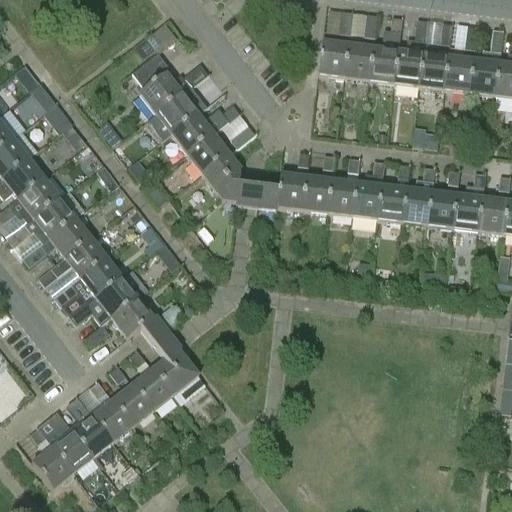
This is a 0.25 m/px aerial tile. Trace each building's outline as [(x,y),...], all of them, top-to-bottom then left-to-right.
[(349,41),(352,19),(341,18),(338,40),(349,41)] [(374,44),(377,22),(366,21),(363,43),(374,44)] [(394,90),(398,58),(398,57),(398,51),(402,25),(391,24),(390,37),(383,36),(381,55),(373,55),(369,87),(394,90)] [(394,90),(419,93),(423,61),(427,28),(416,26),(413,47),(407,46),(406,53),(399,52),(398,51),(398,57),(398,58),(394,90)] [(146,43),(158,58),(177,43),(166,28),(146,43)] [(444,96),(448,64),(452,31),(441,29),(439,51),(433,50),(431,62),(423,61),(419,93),(444,96)] [(474,56),(477,34),(467,33),(464,55),(474,56)] [(498,70),(502,37),(492,36),(489,57),(482,57),(481,68),(473,67),(469,100),(494,103),(498,70)] [(344,84),(348,51),(321,48),(317,81),(344,84)] [(373,55),(348,51),(344,84),(369,87),(373,55)] [(156,120),(190,94),(207,81),(199,70),(182,84),(180,81),(172,87),(166,79),(171,75),(158,58),(132,78),(145,95),(139,99),(156,120)] [(498,70),(494,103),(511,104),(511,59),(507,59),(506,71),(498,70)] [(469,100),(473,67),(448,64),(444,96),(469,100)] [(14,77),(22,88),(33,80),(24,69),(14,77)] [(156,120),(146,128),(162,148),(172,140),(198,120),(206,114),(190,94),(156,120)] [(36,105),(46,119),(57,111),(46,97),(36,105)] [(219,118),(226,127),(237,118),(230,109),(219,118)] [(198,120),(172,140),(187,160),(214,140),(212,138),(226,127),(219,118),(216,120),(213,116),(202,125),(198,120)] [(72,131),(64,120),(51,131),(59,141),(72,131)] [(0,127),(0,154),(13,145),(0,127)] [(422,154),(422,153),(424,138),(424,134),(413,132),(411,151),(411,152),(422,154)] [(230,146),(236,154),(253,141),(247,133),(230,146)] [(111,154),(121,145),(114,136),(104,144),(111,154)] [(229,160),(214,140),(187,160),(203,180),(229,160)] [(0,181),(2,184),(2,185),(29,164),(13,145),(0,154),(0,181)] [(307,173),(309,160),(298,159),(296,172),(307,173)] [(229,160),(203,180),(223,206),(236,208),(235,210),(247,212),(257,213),(260,194),(249,193),(238,191),(241,177),(241,175),(229,160)] [(334,163),(323,162),(322,175),(332,176),(334,163)] [(0,200),(4,205),(13,198),(18,204),(18,205),(44,184),(29,164),(2,185),(2,184),(0,185),(0,200)] [(347,178),(357,179),(359,166),(348,165),(347,178)] [(365,180),(364,189),(356,188),(352,221),(377,224),(381,191),(384,169),(373,168),(372,181),(365,180)] [(390,192),(381,191),(377,224),(402,228),(406,194),(409,172),(398,170),(396,188),(390,187),(390,192)] [(414,195),(406,194),(402,228),(427,231),(431,199),(431,197),(434,175),(424,173),(422,186),(415,185),(414,195)] [(452,177),(448,177),(447,190),(457,191),(459,178),(452,177)] [(109,179),(101,185),(110,197),(118,191),(109,179)] [(278,196),(260,194),(257,213),(277,215),(277,212),(302,215),(306,182),(280,179),(278,196)] [(464,201),(456,200),(452,234),(477,237),(481,203),(485,181),(474,180),(472,193),(465,192),(464,201)] [(327,218),(331,185),(306,182),(302,215),(327,218)] [(497,196),(508,197),(510,184),(499,182),(497,196)] [(60,204),(44,184),(18,205),(18,204),(0,218),(0,230),(14,220),(19,226),(22,223),(27,229),(33,224),(34,225),(60,204)] [(331,185),(327,218),(352,221),(356,188),(331,185)] [(452,234),(456,200),(431,197),(431,199),(427,231),(452,234)] [(7,244),(6,245),(13,253),(33,238),(37,243),(42,249),(49,244),(49,245),(51,243),(75,224),(83,217),(68,198),(60,204),(34,225),(33,224),(27,229),(24,231),(7,244)] [(481,203),(477,237),(502,240),(506,206),(481,203)] [(511,206),(506,206),(502,240),(511,240),(511,206)] [(51,243),(49,245),(55,253),(65,264),(91,244),(75,224),(51,243)] [(149,231),(140,238),(149,249),(158,242),(149,231)] [(91,244),(65,264),(38,285),(44,293),(71,272),(80,284),(106,264),(91,244)] [(29,273),(46,260),(40,251),(22,265),(29,273)] [(122,284),(106,264),(80,284),(95,303),(96,304),(99,302),(122,284)] [(359,268),(358,279),(368,281),(369,269),(359,268)] [(69,325),(75,333),(91,321),(100,332),(102,331),(102,332),(111,324),(138,303),(122,284),(99,302),(96,304),(95,303),(69,325)] [(71,291),(53,305),(60,313),(77,299),(71,291)] [(138,303),(111,324),(128,345),(141,334),(156,322),(155,322),(153,323),(138,303)] [(156,322),(141,334),(165,365),(151,376),(172,402),(182,394),(189,403),(204,391),(197,382),(198,381),(179,356),(181,354),(180,353),(167,337),(156,322)] [(99,333),(84,345),(91,353),(108,339),(102,332),(102,331),(100,332),(99,333)] [(128,364),(137,375),(145,368),(137,357),(128,364)] [(108,379),(117,390),(125,383),(117,372),(108,379)] [(131,391),(152,418),(172,402),(151,376),(131,391)] [(511,386),(501,385),(500,394),(511,395),(511,386)] [(97,405),(105,399),(97,388),(89,394),(97,405)] [(152,418),(131,391),(111,407),(132,433),(152,418)] [(77,404),(67,411),(81,431),(72,438),(92,464),(112,449),(92,422),(91,423),(77,404)] [(112,449),(132,433),(111,407),(92,422),(112,449)] [(57,418),(49,425),(56,434),(64,428),(57,419),(57,418)] [(56,434),(45,443),(52,453),(73,480),(78,476),(92,464),(72,438),(64,428),(56,434)] [(73,480),(52,453),(45,443),(37,433),(23,445),(35,459),(28,464),(32,469),(31,470),(52,496),(73,480)]
